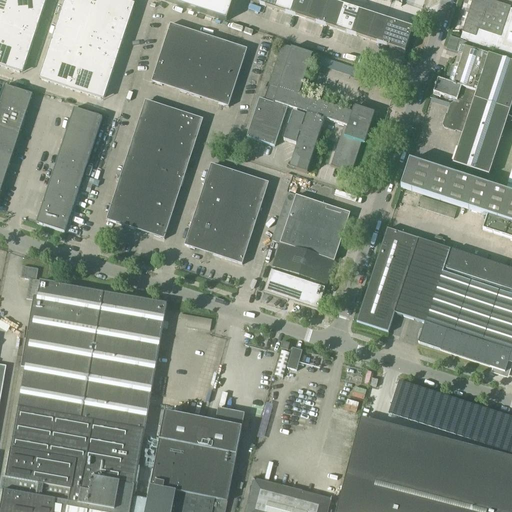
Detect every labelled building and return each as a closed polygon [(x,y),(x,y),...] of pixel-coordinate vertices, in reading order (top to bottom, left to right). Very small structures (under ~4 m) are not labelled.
[(11,0),(9,6),(42,17),(42,16),(44,9),(45,6),(47,0),(11,0)] [(64,2),(64,3),(80,9),(83,0),(64,0),(64,2)] [(83,0),(80,9),(96,14),(100,0),(83,0)] [(100,0),(96,14),(112,19),(118,0),(100,0)] [(118,0),(112,19),(129,24),(129,23),(131,16),(132,16),(132,14),(134,8),(132,4),(128,3),(128,2),(125,2),(119,0),(118,0)] [(160,0),(227,22),(234,0),(160,0)] [(261,0),(259,5),(275,10),(278,0),(261,0)] [(278,0),(275,10),(290,15),(294,0),(278,0)] [(294,0),(290,15),(305,20),(311,0),(294,0)] [(324,0),(311,0),(305,20),(320,25),(328,1),(324,0)] [(463,33),(460,40),(464,41),(511,56),(511,9),(510,9),(510,8),(486,0),(472,0),(462,33),(463,33)] [(328,1),(320,25),(336,30),(343,6),(328,1)] [(0,24),(3,25),(9,6),(0,3),(0,24)] [(58,21),(57,22),(90,33),(96,14),(80,9),(64,3),(63,4),(61,12),(60,14),(58,21)] [(9,6),(3,25),(35,36),(36,35),(38,28),(39,25),(41,18),(42,17),(9,6)] [(343,6),(336,30),(351,35),(359,11),(343,6)] [(359,11),(351,35),(366,40),(374,16),(359,11)] [(96,14),(90,33),(123,43),(123,42),(125,35),(126,33),(128,26),(129,24),(112,19),(96,14)] [(374,16),(366,40),(381,45),(389,21),(374,16)] [(389,21),(381,45),(405,53),(413,29),(389,21)] [(52,40),(51,41),(84,52),(90,33),(57,22),(57,23),(55,31),(54,33),(52,40)] [(3,25),(0,34),(0,45),(13,50),(29,55),(30,54),(29,54),(32,47),(33,44),(35,37),(35,36),(3,25)] [(170,25),(161,54),(180,60),(189,33),(180,30),(181,28),(170,25)] [(90,33),(84,52),(116,63),(117,61),(119,54),(120,52),(122,45),(123,43),(90,33)] [(189,33),(180,60),(199,66),(209,37),(199,34),(198,36),(189,33)] [(209,37),(199,66),(218,73),(227,45),(218,42),(219,41),(209,37)] [(446,50),(459,54),(454,68),(461,71),(456,86),(462,88),(476,92),(478,85),(511,95),(511,57),(450,37),(446,50)] [(45,59),(45,60),(62,66),(78,71),(84,52),(51,41),(51,42),(49,50),(48,52),(46,59),(45,59)] [(0,45),(0,66),(5,69),(6,69),(13,50),(0,45)] [(227,45),(218,73),(238,79),(247,50),(237,47),(236,48),(227,45)] [(275,147),(288,108),(308,115),(307,116),(293,112),(284,140),(297,145),(290,169),(307,174),(325,120),(344,126),(331,167),(351,174),(361,144),(364,145),(375,114),(354,107),(352,114),(299,96),(313,55),(281,45),(281,46),(282,46),(269,83),(270,83),(264,101),(259,99),(247,138),(275,147)] [(13,50),(6,69),(7,70),(7,69),(13,71),(13,72),(15,72),(20,73),(24,71),(24,70),(26,66),(27,63),(26,63),(29,56),(29,55),(13,50)] [(84,52),(78,71),(94,76),(110,82),(111,80),(110,80),(113,73),(114,71),(113,71),(116,64),(116,63),(84,52)] [(161,54),(151,83),(162,86),(162,85),(172,87),(180,60),(161,54)] [(319,67),(359,80),(362,71),(322,58),(319,67)] [(42,71),(40,77),(42,81),(46,82),(48,83),(49,83),(54,85),(55,85),(62,66),(45,60),(45,61),(43,69),(42,69),(42,71)] [(180,60),(172,87),(181,90),(180,92),(190,95),(199,66),(180,60)] [(62,66),(55,85),(56,86),(56,85),(62,87),(62,88),(64,88),(70,90),(71,91),(78,71),(62,66)] [(199,66),(190,95),(200,99),(201,97),(210,100),(218,73),(199,66)] [(434,94),(433,96),(440,98),(441,96),(455,101),(457,101),(462,88),(456,86),(461,71),(454,68),(450,67),(445,82),(438,80),(436,85),(435,85),(435,87),(435,88),(433,94),(434,94)] [(78,71),(71,91),(72,91),(78,93),(80,94),(80,93),(86,95),(87,96),(94,76),(78,71)] [(218,73),(210,100),(219,103),(218,105),(228,108),(238,79),(218,73)] [(94,76),(87,96),(88,96),(94,98),(96,99),(101,100),(105,98),(107,92),(108,90),(107,90),(110,83),(110,82),(94,76)] [(446,115),(444,123),(445,123),(444,125),(445,128),(447,128),(447,129),(455,132),(455,131),(463,133),(453,164),(489,176),(505,128),(510,112),(511,105),(511,95),(478,85),(476,92),(462,88),(457,101),(455,101),(454,103),(451,105),(447,115),(446,115)] [(0,195),(33,96),(4,86),(0,99),(0,195)] [(142,111),(139,121),(168,130),(174,111),(147,102),(144,111),(142,111)] [(65,233),(102,119),(74,109),(36,224),(65,233)] [(174,111),(168,130),(197,140),(200,130),(199,129),(202,120),(174,111)] [(138,131),(135,140),(162,149),(168,130),(139,121),(136,131),(138,131)] [(168,130),(162,149),(189,158),(192,149),(194,150),(197,140),(168,130)] [(130,149),(127,159),(156,168),(162,149),(135,140),(132,150),(130,149)] [(162,149),(156,168),(185,178),(188,168),(186,167),(189,158),(162,149)] [(125,169),(122,179),(149,187),(156,168),(127,159),(123,169),(125,169)] [(404,175),(400,188),(487,216),(482,231),(511,240),(511,193),(505,192),(409,161),(405,173),(404,175)] [(208,174),(205,184),(234,194),(240,175),(213,166),(210,175),(208,174)] [(156,168),(149,187),(177,196),(180,187),(181,188),(185,178),(156,168)] [(240,175),(234,194),(263,203),(266,193),(264,193),(267,184),(240,175)] [(118,187),(114,197),(116,198),(134,204),(143,207),(149,187),(122,179),(119,188),(118,187)] [(203,195),(200,204),(227,213),(234,194),(205,184),(201,194),(203,195)] [(149,187),(143,207),(153,210),(172,217),(176,206),(174,205),(177,196),(149,187)] [(227,213),(221,232),(231,235),(249,241),(250,242),(254,231),(252,231),(258,213),(259,213),(263,203),(234,194),(227,213)] [(350,214),(288,194),(280,218),(342,238),(350,214)] [(417,208),(454,220),(457,209),(421,197),(417,208)] [(111,206),(106,221),(126,228),(134,204),(116,198),(113,207),(111,206)] [(134,204),(126,228),(136,231),(136,229),(145,232),(153,210),(143,207),(134,204)] [(195,212),(192,222),(212,229),(221,232),(227,213),(200,204),(197,213),(195,212)] [(153,210),(145,232),(154,235),(154,237),(164,240),(172,217),(153,210)] [(342,238),(280,218),(272,241),(280,244),(334,262),(342,238)] [(192,222),(184,247),(195,250),(195,248),(204,251),(212,229),(192,222)] [(212,229),(204,251),(213,254),(213,256),(223,259),(231,235),(221,232),(212,229)] [(368,289),(357,324),(388,334),(395,314),(425,324),(449,250),(387,230),(386,233),(385,237),(368,288),(368,289)] [(231,235),(223,259),(242,266),(247,250),(246,250),(249,241),(231,235)] [(436,236),(434,244),(444,247),(446,241),(443,240),(443,239),(436,236)] [(327,285),(334,262),(280,244),(272,267),(273,268),(272,271),(271,271),(264,293),(318,311),(325,289),(326,285),(327,285)] [(425,324),(418,344),(441,351),(440,352),(493,369),(493,370),(495,374),(499,375),(500,376),(501,376),(502,376),(503,376),(503,375),(506,375),(509,374),(510,370),(509,369),(511,365),(511,364),(511,270),(449,250),(425,324)] [(26,300),(37,302),(17,414),(15,414),(14,417),(16,417),(13,437),(10,436),(9,441),(12,442),(5,479),(3,478),(1,491),(3,491),(0,508),(0,511),(132,511),(137,486),(135,486),(167,305),(36,282),(38,270),(22,267),(20,279),(29,281),(26,300)] [(188,316),(186,327),(210,332),(212,321),(188,316)] [(290,345),(283,343),(281,349),(288,351),(290,345)] [(301,356),(302,352),(292,350),(287,370),(297,372),(299,365),(304,367),(306,357),(301,356)] [(275,376),(283,379),(290,354),(282,352),(275,376)] [(158,448),(145,511),(225,511),(245,414),(218,409),(215,423),(165,413),(158,448)] [(511,511),(511,458),(390,426),(383,450),(378,449),(375,458),(381,459),(375,483),(484,511),(511,511)] [(328,511),(331,501),(254,480),(245,511),(328,511)]
